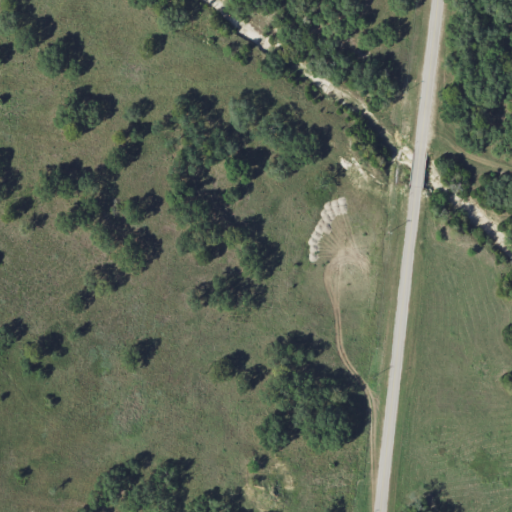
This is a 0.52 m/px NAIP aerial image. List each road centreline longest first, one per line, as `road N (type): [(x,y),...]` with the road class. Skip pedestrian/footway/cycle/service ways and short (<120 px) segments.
road 1 (residential): [(416,188),(382,511)]
road 2 (residential): [(436,0),(419,151)]
